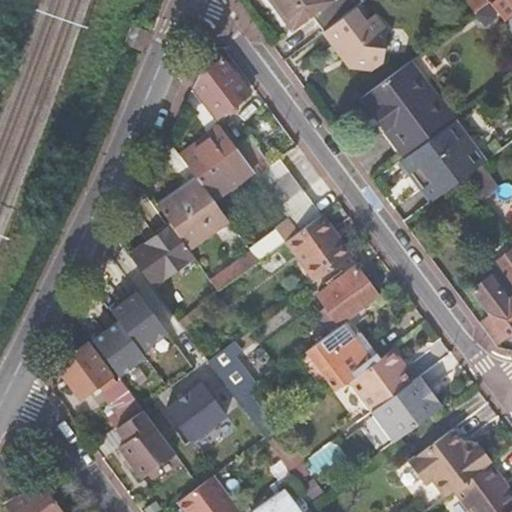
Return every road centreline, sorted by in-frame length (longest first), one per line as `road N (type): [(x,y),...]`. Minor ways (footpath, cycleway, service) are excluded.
road 1 (residential): [(498,390),(206,0)]
road 2 (residential): [(180,0),(7,376)]
road 3 (residential): [(114,511),(7,376)]
